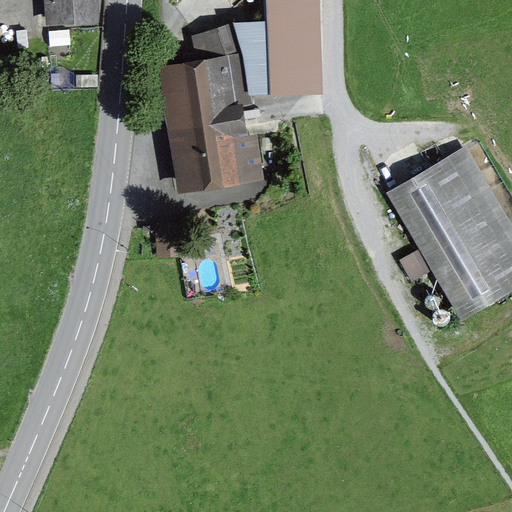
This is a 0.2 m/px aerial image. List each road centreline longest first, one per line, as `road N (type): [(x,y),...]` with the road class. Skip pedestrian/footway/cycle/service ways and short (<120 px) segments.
road 1 (tertiary): [(125,0),(116,131),(77,329),(1,511)]
road 2 (track): [(331,0),(346,140),(377,250),(412,326),(511,480)]
